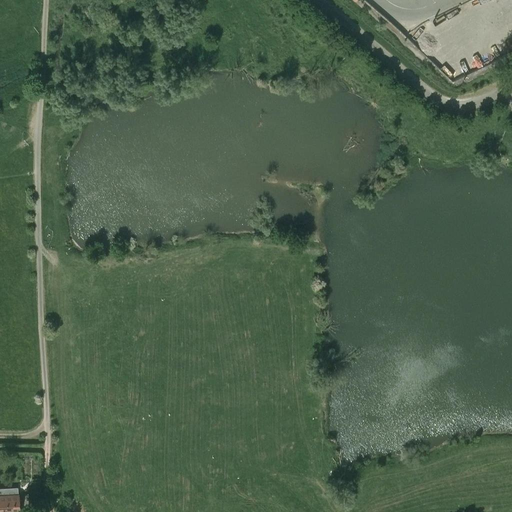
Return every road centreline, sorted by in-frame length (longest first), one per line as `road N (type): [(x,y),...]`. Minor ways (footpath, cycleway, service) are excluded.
road 1 (unclassified): [(50,511),(37,162),(45,0)]
road 2 (unclassified): [(511,84),(466,108),(447,104),(323,0)]
